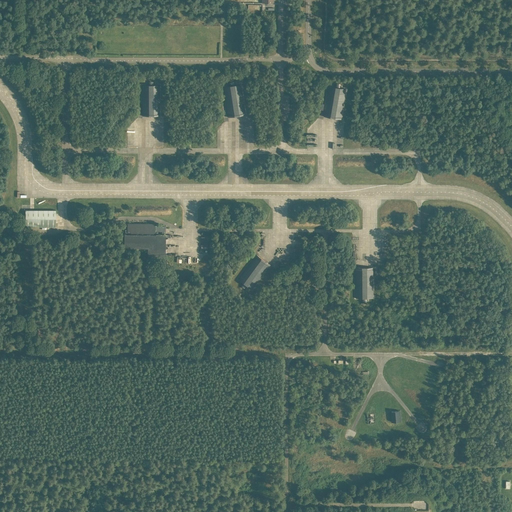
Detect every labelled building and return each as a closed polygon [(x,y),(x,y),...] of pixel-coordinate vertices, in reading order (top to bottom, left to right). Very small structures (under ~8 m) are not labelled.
[(155,81),(147,81),(147,85),(142,85),(142,104),(142,116),(160,116),(160,112),(160,85),(155,85),(155,81)] [(245,114),(245,111),(241,84),(236,85),(235,81),(228,82),(229,86),(223,86),(226,105),(228,117),(245,114)] [(341,88),(342,85),(334,83),(334,87),(329,86),(326,104),(324,116),(341,119),(342,115),(346,89),(341,88)] [(25,226),(35,227),(56,227),(56,210),(25,210),(25,226)] [(147,256),(154,256),(166,256),(166,234),(147,234),(147,233),(155,233),(155,230),(156,230),(156,226),(155,226),(155,223),(147,223),(145,223),(127,223),(127,233),(130,233),(131,233),(131,234),(124,234),(124,248),(148,248),(147,256)] [(255,285),(257,282),(258,281),(263,274),(270,265),(256,254),(254,257),(253,258),(244,270),(241,275),(238,279),(242,282),(240,285),(243,287),(246,289),(248,287),(252,290),(255,285)] [(373,267),(355,267),(355,283),(355,284),(355,286),(355,287),(355,298),(361,298),(361,301),(364,301),(368,301),(368,298),(373,298),(373,285),(373,276),(373,267)] [(400,413),(400,412),(400,410),(398,411),(397,411),(395,411),(393,411),(391,411),(392,413),(392,414),(392,419),(392,420),(392,422),(398,421),(399,421),(401,421),(401,419),(401,418),(400,413)]
